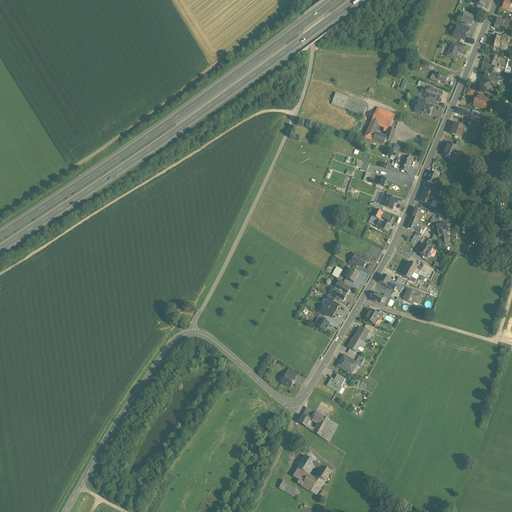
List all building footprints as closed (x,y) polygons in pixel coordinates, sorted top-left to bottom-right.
[(511,5),(504,2),(502,8),(509,11),(511,5)] [(467,15),(464,14),(463,17),(462,17),(462,18),(463,18),(461,22),(470,26),(472,21),(473,18),(467,16),(467,15)] [(504,21),(497,18),(495,24),(502,27),(503,24),(504,21)] [(461,28),(457,27),(453,36),(464,41),(468,31),(469,29),(462,26),(461,28)] [(502,39),(496,37),(493,46),(496,47),(496,48),(500,50),(504,51),(508,39),(503,37),(502,37),(502,39)] [(462,48),(452,43),(446,56),(454,60),(458,51),(460,52),(462,48)] [(501,58),(494,56),(493,59),(492,61),(493,61),(496,62),(495,66),(505,69),(504,72),(509,73),(511,65),(511,58),(501,55),(501,58)] [(493,59),(484,57),(482,64),(488,65),(487,69),(490,69),(493,61),(492,61),(493,59)] [(433,70),(434,67),(423,63),(421,67),(434,72),(435,71),(433,70)] [(488,65),(482,64),(480,70),(487,72),(489,73),(490,69),(487,69),(488,65)] [(448,76),(440,73),(435,71),(433,75),(431,80),(437,83),(438,80),(445,83),(448,76)] [(485,75),(483,79),(482,79),(481,82),(482,83),(481,86),(484,87),(486,86),(493,88),(495,86),(496,83),(497,78),(488,76),(486,75),(485,75)] [(432,89),(428,88),(427,89),(425,97),(438,102),(441,92),(432,89)] [(473,89),(468,88),(466,94),(472,96),(474,90),(473,89)] [(338,107),(342,96),(336,94),(332,104),(338,107)] [(478,97),(477,97),(477,98),(475,99),(473,105),(482,108),(483,103),(485,104),(487,98),(482,96),(482,95),(479,94),(478,97)] [(348,99),(342,96),(338,107),(344,109),(347,101),(348,99)] [(348,99),(347,101),(366,108),(367,105),(348,99)] [(366,108),(347,101),(344,109),(363,116),(366,108)] [(425,104),(419,102),(419,103),(416,110),(416,111),(422,113),(429,115),(432,107),(425,104)] [(377,108),(364,138),(372,141),(375,134),(374,134),(378,124),(385,127),(389,128),(395,115),(377,108)] [(469,112),(460,108),(458,113),(473,120),(475,116),(476,115),(471,113),(469,112)] [(461,125),(454,123),(453,127),(454,128),(452,134),(461,137),(464,126),(461,125)] [(385,138),(375,134),(372,141),(383,145),(384,143),(386,143),(387,142),(391,143),(393,136),(387,134),(385,138)] [(465,144),(457,140),(455,146),(458,148),(458,149),(462,151),(465,144)] [(403,147),(390,143),(389,148),(401,152),(403,147)] [(447,143),(442,155),(451,158),(452,155),(455,156),(458,149),(458,148),(455,146),(447,143)] [(403,160),(397,158),(396,161),(402,163),(410,166),(413,160),(405,156),(403,160)] [(402,163),(396,161),(395,164),(401,166),(399,170),(407,173),(410,166),(402,163)] [(369,164),(363,162),(363,163),(360,169),(360,170),(366,172),(369,164)] [(437,174),(431,172),(427,182),(432,184),(433,184),(434,182),(436,182),(437,179),(439,180),(441,176),(437,174)] [(377,181),(369,178),(368,182),(383,188),(386,180),(378,177),(377,181)] [(437,179),(436,182),(434,182),(433,184),(432,184),(431,187),(432,187),(436,189),(439,180),(437,179)] [(436,189),(432,187),(431,190),(436,192),(435,193),(444,197),(446,193),(436,189)] [(431,190),(425,188),(419,201),(426,204),(429,199),(432,200),(435,193),(436,192),(431,190)] [(380,205),(380,206),(383,207),(391,210),(394,203),(396,204),(397,199),(385,194),(380,205)] [(416,208),(412,217),(418,220),(420,221),(424,213),(424,212),(419,210),(416,208)] [(382,213),(375,209),(372,216),(379,220),(380,217),(382,213)] [(394,219),(382,213),(380,217),(388,221),(392,223),(394,219)] [(379,220),(372,216),(368,223),(375,227),(378,221),(379,220)] [(418,220),(412,217),(409,225),(415,227),(416,224),(418,220)] [(382,223),(378,221),(375,227),(388,233),(391,227),(390,226),(392,223),(388,221),(386,224),(383,223),(382,223)] [(445,223),(440,224),(442,231),(443,236),(444,241),(445,240),(448,240),(446,234),(449,233),(448,229),(447,230),(445,223)] [(415,227),(409,225),(407,229),(416,233),(420,234),(421,235),(423,231),(420,230),(415,227)] [(420,234),(416,233),(410,242),(413,244),(420,234)] [(509,240),(494,236),(492,244),(493,244),(493,243),(500,245),(500,246),(501,246),(506,247),(507,247),(509,240)] [(435,244),(429,240),(426,245),(432,249),(435,244)] [(423,244),(417,253),(421,255),(422,258),(430,256),(430,253),(432,249),(426,245),(423,244)] [(352,260),(351,262),(357,265),(363,268),(366,261),(355,255),(352,260)] [(352,260),(350,259),(348,264),(356,268),(357,265),(351,262),(352,260)] [(409,262),(405,269),(413,273),(415,269),(420,271),(422,269),(409,262)] [(359,274),(351,269),(345,278),(353,283),(359,274)] [(405,269),(402,276),(414,283),(416,280),(411,277),(413,273),(405,269)] [(340,273),(335,270),(332,275),(337,278),(340,273)] [(428,275),(420,271),(418,276),(419,277),(424,279),(426,280),(428,275)] [(390,280),(383,275),(379,282),(394,291),(395,289),(395,288),(391,285),(388,284),(390,280)] [(338,284),(335,289),(346,296),(349,290),(343,286),(338,283),(338,284)] [(332,295),(336,298),(343,301),(346,296),(335,289),(332,295)] [(421,295),(407,290),(403,300),(412,304),(413,302),(418,304),(421,295)] [(383,298),(375,293),(371,300),(375,302),(376,302),(380,304),(380,303),(383,304),(387,306),(389,302),(383,298)] [(332,303),(327,300),(324,306),(335,312),(338,306),(332,303)] [(335,312),(324,306),(321,311),(321,312),(325,314),(331,318),(335,312)] [(377,315),(370,310),(364,319),(375,325),(373,324),(376,319),(378,320),(380,317),(377,315)] [(186,318),(181,314),(180,314),(179,314),(178,314),(178,315),(178,316),(177,316),(178,317),(178,318),(183,322),(186,318)] [(325,322),(320,319),(319,321),(315,326),(325,332),(329,324),(325,322)] [(363,329),(360,327),(354,338),(362,343),(369,333),(363,329)] [(362,343),(354,338),(347,348),(349,350),(356,353),(359,347),(363,350),(366,345),(362,343)] [(355,363),(343,356),(337,367),(343,371),(344,369),(351,373),(357,364),(355,363)] [(365,359),(358,357),(355,363),(357,364),(360,366),(365,359)] [(296,376),(288,371),(286,375),(294,380),(296,376)] [(294,380),(286,375),(281,383),(290,388),(295,380),(294,380)] [(334,380),(332,379),(330,383),(329,383),(326,386),(338,394),(342,388),(341,387),(345,380),(337,375),(334,380)] [(314,413),(306,408),(302,416),(310,421),(311,420),(314,413)] [(314,413),(311,420),(315,422),(319,415),(317,414),(314,413)] [(329,421),(319,415),(315,422),(319,424),(315,430),(314,433),(320,437),(329,421)] [(310,421),(302,416),(298,423),(306,428),(307,425),(310,421)] [(338,426),(329,421),(320,437),(320,438),(328,443),(338,426)] [(305,457),(292,477),(299,481),(297,484),(301,487),(308,475),(306,474),(311,467),(314,462),(305,457)] [(331,472),(319,465),(317,469),(321,471),(317,477),(325,482),(331,472)] [(308,475),(301,487),(311,492),(317,481),(316,479),(308,475)] [(325,482),(317,477),(316,479),(317,481),(311,492),(316,496),(325,482)] [(296,489),(283,481),(278,488),(295,499),(298,492),(295,491),(296,489)]
